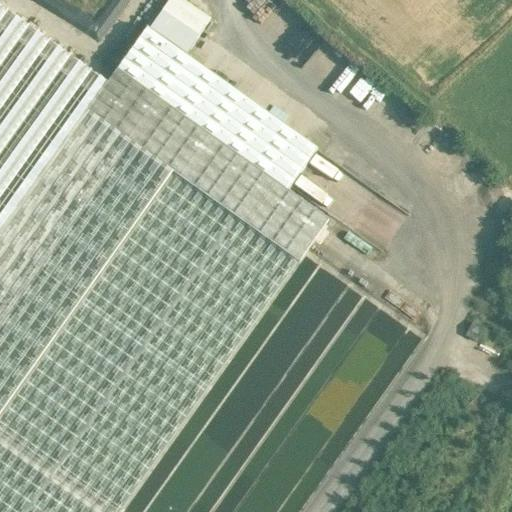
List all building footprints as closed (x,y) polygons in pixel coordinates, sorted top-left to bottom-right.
[(210,21),(178,0),(170,0),(151,30),(187,55),(210,21)] [(318,150),(148,29),(118,70),(288,192),(318,150)] [(328,45),(313,63),(380,122),(397,103),(365,75),(364,76),(328,45)] [(0,50),(0,237),(88,114),(88,113),(0,50)] [(288,192),(118,70),(88,113),(88,114),(172,173),(299,264),(329,221),(288,192)] [(0,415),(172,173),(88,114),(0,237),(0,415)] [(172,173),(0,415),(0,511),(121,511),(299,264),(172,173)]
